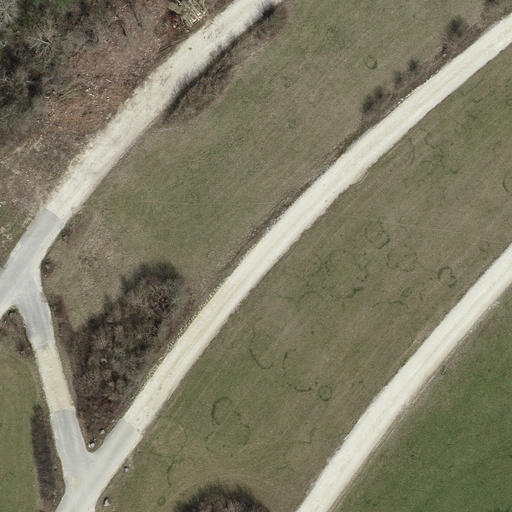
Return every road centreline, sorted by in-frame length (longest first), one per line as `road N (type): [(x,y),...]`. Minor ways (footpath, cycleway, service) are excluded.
road 1 (track): [(69,511),(275,239),(383,134),(511,27)]
road 2 (track): [(0,294),(67,192),(264,0)]
road 3 (track): [(312,511),(394,395),(511,264)]
road 4 (track): [(83,511),(21,263)]
